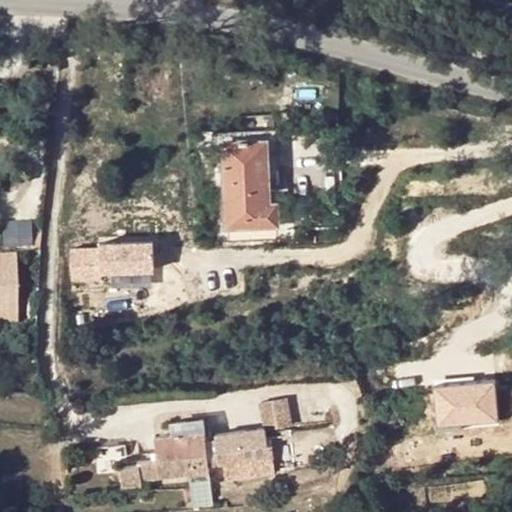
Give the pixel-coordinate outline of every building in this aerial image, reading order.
[(212,142),(222,141),(266,140),(269,185),(279,184),(276,129),(211,131),(212,142)] [(270,205),(269,185),(266,140),(222,141),(226,229),(277,226),(275,205),(270,205)] [(74,240),(75,278),(167,277),(166,239),(74,240)] [(442,381),(444,424),(506,420),(504,377),(442,381)] [(296,425),(293,396),(266,398),(269,427),(296,425)] [(202,422),(190,423),(171,425),(172,437),(155,438),(157,460),(139,462),(141,478),(195,473),(206,471),(202,422)] [(228,478),(278,475),(275,427),(226,430),(228,478)] [(195,474),(195,505),(215,505),(215,475),(195,474)]
